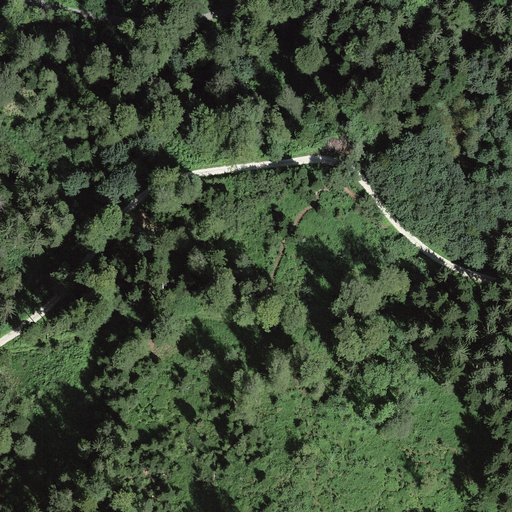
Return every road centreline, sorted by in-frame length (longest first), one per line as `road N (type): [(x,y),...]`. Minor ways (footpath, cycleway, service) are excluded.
road 1 (track): [(330,160),(153,186),(37,317),(0,342)]
road 2 (track): [(27,0),(157,23),(260,0)]
road 3 (track): [(511,286),(423,249),(364,181),(330,160)]
